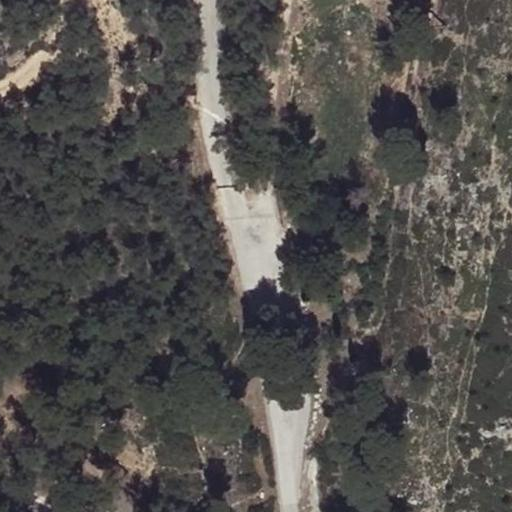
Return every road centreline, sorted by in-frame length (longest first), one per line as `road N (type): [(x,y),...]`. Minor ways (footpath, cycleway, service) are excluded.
road 1 (unclassified): [(304,511),(266,432),(214,87),(210,0)]
road 2 (track): [(156,511),(146,496),(0,387)]
